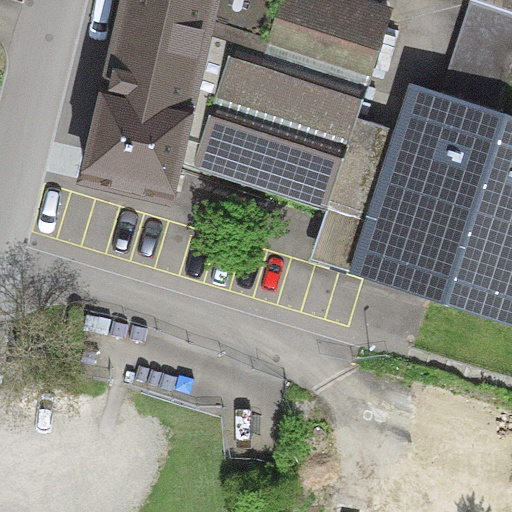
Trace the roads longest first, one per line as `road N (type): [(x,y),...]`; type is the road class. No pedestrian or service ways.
road 1 (residential): [(11,259),(325,352)]
road 2 (residential): [(11,259),(62,36)]
